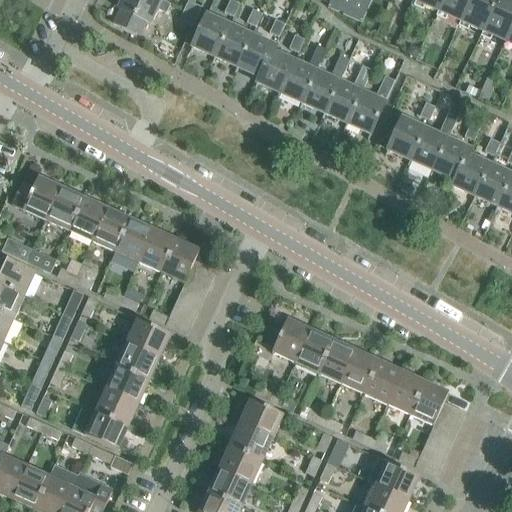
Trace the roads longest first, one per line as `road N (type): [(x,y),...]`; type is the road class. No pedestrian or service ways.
road 1 (residential): [(153,511),(214,383),(217,326),(262,230)]
road 2 (tertiary): [(511,374),(262,230)]
road 3 (tertiary): [(262,230),(19,93)]
